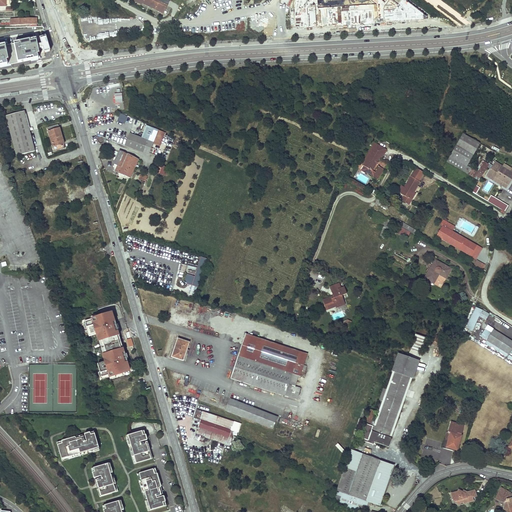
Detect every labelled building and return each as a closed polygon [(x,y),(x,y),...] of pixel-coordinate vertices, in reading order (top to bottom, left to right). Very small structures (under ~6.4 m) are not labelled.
[(164,15),(170,0),(131,0),(131,1),(164,15)] [(294,0),(291,7),(291,28),(424,20),(423,13),(405,0),(370,0),(376,3),(318,7),(317,0),(294,0)] [(46,36),(40,38),(42,44),(43,48),(44,53),(50,51),(46,36)] [(36,39),(0,46),(0,66),(40,58),(38,49),(37,45),(36,39)] [(24,111),(5,115),(16,155),(35,150),(28,124),(24,111)] [(121,114),(117,121),(124,124),(127,117),(121,114)] [(47,127),(54,150),(65,147),(58,124),(47,127)] [(157,130),(145,125),(141,138),(153,142),(157,130)] [(164,132),(157,130),(153,142),(159,145),(164,132)] [(129,133),(125,145),(148,154),(153,142),(141,138),(129,133)] [(463,135),(448,162),(463,172),(479,144),(463,135)] [(363,166),(376,144),(375,143),(362,165),(363,166)] [(385,149),(376,144),(363,166),(364,166),(368,168),(366,172),(378,179),(380,175),(376,172),(373,171),(377,164),(378,161),(381,158),(385,149)] [(114,164),(115,171),(130,178),(138,161),(120,151),(114,164)] [(495,162),(489,173),(494,176),(496,177),(501,180),(500,182),(499,183),(507,188),(511,178),(511,170),(510,169),(508,171),(501,167),(502,166),(495,162)] [(162,166),(154,163),(153,166),(157,167),(156,172),(160,173),(162,166)] [(384,169),(379,166),(376,172),(380,175),(384,169)] [(410,199),(414,192),(421,182),(419,181),(425,173),(417,168),(405,188),(401,194),(404,196),(410,199)] [(489,173),(483,183),(488,186),(494,176),(489,173)] [(45,194),(49,207),(70,202),(66,188),(45,194)] [(414,192),(410,199),(404,196),(402,200),(410,205),(416,194),(414,192)] [(490,197),(487,203),(505,211),(508,205),(490,197)] [(22,201),(24,209),(32,207),(30,199),(22,201)] [(389,204),(380,199),(378,203),(387,208),(389,204)] [(391,221),(387,219),(379,235),(384,237),(391,221)] [(399,221),(397,224),(413,234),(415,232),(416,230),(399,221)] [(456,227),(445,221),(442,226),(444,227),(438,237),(470,256),(476,245),(453,232),(456,227)] [(482,248),(476,245),(470,256),(476,259),(482,248)] [(187,275),(185,283),(199,287),(207,259),(201,258),(195,277),(187,275)] [(435,260),(424,279),(433,284),(438,274),(445,278),(450,269),(435,260)] [(476,261),(473,266),(481,271),(485,265),(476,261)] [(343,289),(341,284),(331,287),(333,293),(335,292),(337,291),(343,289)] [(333,299),(333,298),(324,301),(328,311),(338,307),(342,306),(342,304),(346,302),(344,296),(342,296),(341,293),(338,294),(336,295),(334,295),(335,297),(335,298),(333,299)] [(476,308),(467,329),(473,331),(480,317),(486,320),(489,315),(482,310),(476,308)] [(112,310),(105,312),(97,314),(98,314),(92,316),(93,318),(86,320),(84,321),(86,326),(87,326),(90,333),(97,331),(100,330),(101,331),(103,337),(105,344),(107,352),(109,357),(108,358),(105,359),(98,361),(100,369),(99,370),(100,375),(102,374),(109,372),(110,374),(115,373),(123,371),(130,368),(128,363),(129,363),(126,356),(125,351),(123,346),(121,346),(117,333),(119,332),(118,328),(116,322),(114,315),(112,310)] [(351,322),(344,320),(342,328),(349,330),(351,322)] [(418,328),(415,334),(426,338),(428,332),(418,328)] [(511,348),(511,341),(494,330),(491,334),(485,330),(481,337),(487,341),(508,355),(511,348)] [(231,378),(297,400),(300,388),(295,386),(288,384),(292,374),(298,376),(300,377),(302,369),(304,365),(308,354),(245,334),(231,378)] [(415,334),(411,349),(421,352),(426,338),(415,334)] [(178,339),(172,356),(183,360),(189,342),(178,339)] [(487,341),(485,343),(507,357),(508,355),(487,341)] [(413,379),(419,361),(398,353),(391,371),(393,371),(386,389),(383,388),(381,394),(379,400),(382,401),(375,421),(372,420),(375,411),(369,409),(364,424),(365,424),(360,440),(373,444),(374,442),(388,447),(392,437),(391,437),(411,378),(413,379)] [(298,376),(292,374),(288,384),(295,386),(298,376)] [(230,398),(226,410),(272,428),(277,417),(230,398)] [(242,424),(195,409),(193,417),(200,420),(194,439),(203,442),(204,437),(230,445),(234,431),(239,433),(242,424)] [(447,439),(444,447),(457,451),(461,435),(464,425),(450,421),(447,432),(446,431),(444,438),(447,439)] [(57,442),(62,458),(84,452),(90,450),(99,448),(94,431),(57,442)] [(137,463),(153,459),(146,434),(143,435),(142,431),(129,435),(130,440),(128,440),(129,446),(131,445),(133,450),(137,463)] [(393,465),(350,450),(338,487),(336,490),(342,492),(341,496),(336,495),(333,505),(337,506),(338,504),(363,511),(364,511),(368,501),(380,505),(393,465)] [(84,452),(62,458),(63,461),(85,454),(84,452)] [(100,497),(116,492),(112,478),(111,473),(113,473),(112,468),(109,468),(108,464),(92,469),(100,497)] [(151,510),(167,506),(156,469),(140,473),(146,495),(148,501),(151,510)] [(146,495),(140,473),(137,474),(144,496),(146,495)] [(501,487),(495,498),(500,500),(505,502),(502,511),(503,511),(511,511),(511,498),(509,496),(510,493),(501,487)] [(456,493),(452,494),(454,500),(456,499),(460,502),(464,501),(464,503),(473,500),(472,497),(477,495),(475,489),(465,493),(458,489),(456,493)] [(104,511),(122,511),(124,510),(123,505),(120,506),(119,501),(103,506),(104,511)]
